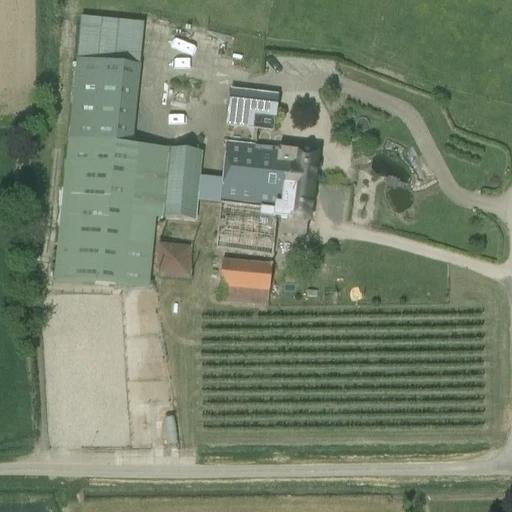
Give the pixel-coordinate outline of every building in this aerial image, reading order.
[(155,213),(124,210),(139,68),(76,61),(53,281),(147,291),(155,213)] [(274,98),(229,93),(227,115),(229,115),(272,120),(274,98)] [(225,144),(220,204),(219,204),(214,251),(271,259),(274,221),(287,223),(285,236),(305,237),(306,223),(309,223),(310,213),(316,154),(276,151),(254,149),(254,147),(225,144)] [(194,223),(201,155),(166,151),(160,220),(194,223)] [(160,279),(192,280),(194,247),(161,245),(160,279)] [(217,290),(218,290),(217,303),(264,307),(266,293),(267,293),(270,267),(221,262),(217,290)]
